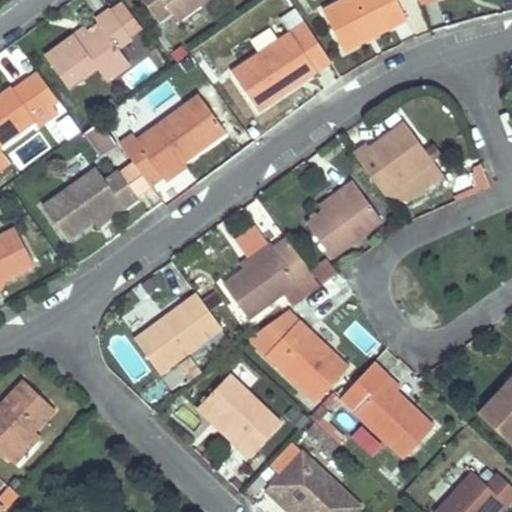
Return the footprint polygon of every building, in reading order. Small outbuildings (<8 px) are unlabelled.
[(139,0),(155,22),(169,12),(175,21),(203,0),(139,0)] [(396,0),(339,0),(321,10),(343,52),(366,39),(362,32),(386,19),(390,26),(406,18),(396,0)] [(72,36),(42,58),(65,90),(93,69),(103,82),(126,65),(114,49),(128,39),(107,10),(93,21),(97,27),(86,35),(76,41),(72,36)] [(386,19),(362,32),(366,39),(390,26),(386,19)] [(303,21),(229,73),(255,111),(276,97),(272,91),(294,75),(298,81),(328,60),(303,21)] [(76,41),(86,35),(82,29),(72,36),(76,41)] [(61,111),(36,75),(27,82),(13,92),(9,88),(0,95),(0,145),(32,121),(38,128),(53,117),(61,111)] [(294,75),(272,91),(276,97),(298,81),(294,75)] [(132,138),(119,147),(140,176),(152,167),(160,178),(180,163),(221,134),(196,101),(136,144),(132,138)] [(96,152),(114,144),(102,119),(84,128),(96,152)] [(401,122),(354,157),(384,198),(431,164),(401,122)] [(180,163),(160,178),(165,183),(184,169),(180,163)] [(431,164),(384,198),(407,201),(427,186),(431,164)] [(459,195),(489,184),(482,166),(453,177),(459,195)] [(152,167),(140,176),(148,186),(160,178),(152,167)] [(93,170),(41,207),(64,240),(88,223),(116,203),(119,208),(133,198),(113,172),(101,180),(93,170)] [(319,212),(303,224),(329,260),(380,223),(349,181),(335,192),(339,198),(319,212)] [(339,198),(335,192),(315,206),(319,212),(339,198)] [(116,203),(88,223),(91,228),(119,208),(116,203)] [(10,228),(0,232),(0,283),(31,266),(10,228)] [(240,271),(220,285),(246,321),(281,296),(290,309),(319,287),(283,240),(270,249),(240,271)] [(240,271),(270,249),(267,244),(236,265),(240,271)] [(321,281),(336,269),(326,256),(311,268),(321,281)] [(193,296),(130,342),(154,374),(217,328),(193,296)] [(296,322),(285,312),(273,321),(285,333),(296,322)] [(273,321),(247,340),(316,404),(348,369),(326,349),(321,355),(303,339),(308,333),(296,322),(285,333),(273,321)] [(326,349),(308,333),(303,339),(321,355),(326,349)] [(227,376),(199,405),(239,443),(235,448),(245,458),(278,423),(227,376)] [(511,377),(477,415),(511,448),(511,377)] [(0,451),(8,459),(35,431),(55,409),(25,380),(6,400),(10,403),(5,408),(1,405),(0,405),(0,451)] [(385,380),(353,415),(404,462),(432,431),(394,397),(398,392),(385,380)] [(6,400),(1,405),(5,408),(10,403),(6,400)] [(183,404),(174,415),(194,430),(202,420),(183,404)] [(239,443),(199,405),(194,411),(235,448),(239,443)] [(331,450),(345,434),(320,413),(306,429),(331,450)] [(35,431),(8,459),(14,465),(41,437),(35,431)] [(300,455),(265,493),(277,504),(283,498),(297,511),(355,511),(359,508),(300,455)] [(473,473),(436,511),(490,511),(499,502),(505,508),(511,499),(511,489),(496,475),(486,486),(473,473)] [(297,511),(283,498),(277,504),(285,511),(297,511)] [(499,502),(490,511),(500,511),(505,508),(499,502)]
